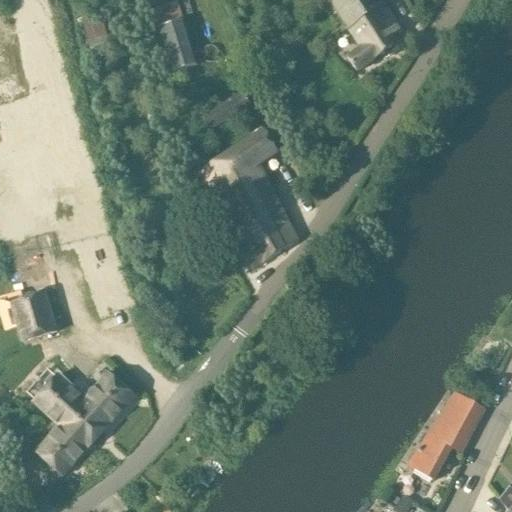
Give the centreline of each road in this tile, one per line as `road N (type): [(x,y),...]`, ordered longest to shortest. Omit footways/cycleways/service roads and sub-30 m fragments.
road 1 (tertiary): [(73,511),(135,463),(297,259),(459,0)]
road 2 (tertiary): [(453,511),(511,389)]
